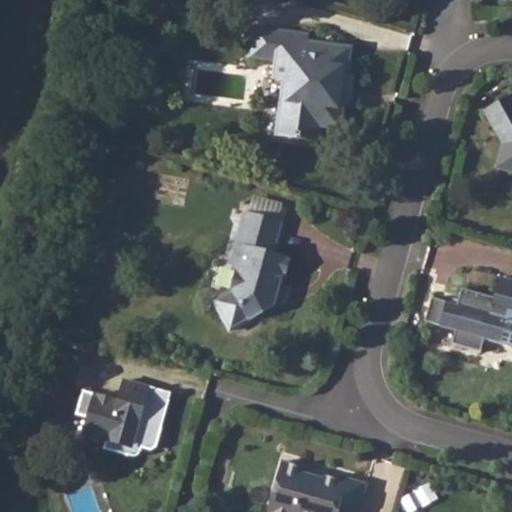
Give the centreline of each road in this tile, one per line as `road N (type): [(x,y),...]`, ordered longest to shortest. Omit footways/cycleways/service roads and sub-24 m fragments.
road 1 (residential): [(369,398),(366,342),(447,21)]
road 2 (residential): [(212,395),(329,425),(369,398)]
road 3 (residential): [(511,454),(391,420),(369,398)]
